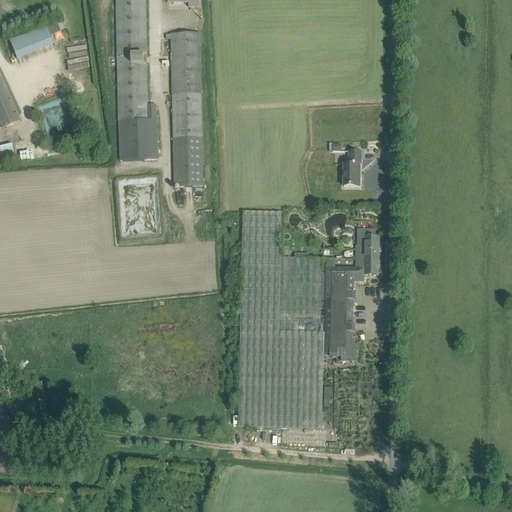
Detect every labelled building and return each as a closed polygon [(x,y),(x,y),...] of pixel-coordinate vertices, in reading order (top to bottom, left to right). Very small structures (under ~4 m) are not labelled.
[(147,107),(145,8),(144,0),(116,0),(117,9),(118,112),(120,161),(157,160),(156,107),(147,107)] [(50,26),(11,39),(19,59),(57,46),(50,26)] [(203,187),(202,140),(199,34),(171,35),(173,140),(174,187),(203,187)] [(14,144),(0,147),(0,158),(17,154),(14,144)] [(361,152),(351,152),(348,152),(348,164),(342,164),(342,187),(360,187),(360,179),(357,179),(357,160),(361,160),(361,152)] [(333,260),(280,259),(281,213),(242,212),(238,428),(322,430),(323,356),(341,357),(341,362),(357,362),(357,341),(352,341),(354,279),(364,280),(364,276),(378,276),(379,237),(375,237),(375,231),(357,231),(356,269),(334,269),(334,278),(333,278),(333,260)] [(53,420),(48,382),(47,376),(28,378),(29,386),(31,385),(36,423),(43,422),(53,420)] [(5,380),(6,394),(27,391),(25,378),(5,380)] [(36,438),(36,444),(37,454),(56,453),(55,437),(36,438)]
